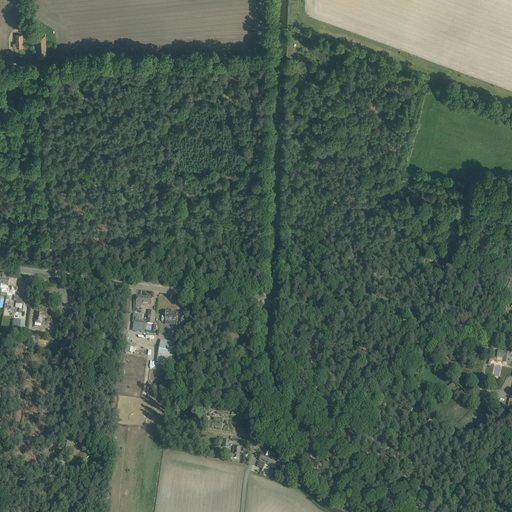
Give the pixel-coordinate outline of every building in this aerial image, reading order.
[(45,34),(37,35),(38,59),(47,58),(45,34)] [(25,296),(14,295),(14,301),(16,301),(15,308),(19,308),(19,309),(22,309),(22,304),(24,305),(25,296)] [(141,304),(151,305),(152,298),(137,296),(136,303),(136,304),(136,305),(136,306),(137,307),(137,308),(138,307),(141,308),(141,304)] [(178,312),(166,311),(165,320),(177,320),(176,325),(179,326),(178,330),(183,330),(184,317),(177,317),(178,312)] [(46,314),(37,312),(35,322),(41,323),(42,318),(45,319),(46,314)] [(67,348),(70,346),(66,340),(64,341),(61,339),(58,341),(62,347),(65,345),(67,348)] [(169,361),(172,343),(173,343),(160,340),(157,359),(158,359),(169,361)] [(504,352),(498,351),(497,357),(504,358),(503,363),(510,364),(511,358),(511,357),(511,350),(504,349),(504,352)] [(239,459),(240,446),(234,446),(233,454),(231,454),(231,458),(234,458),(239,459)] [(262,454),(259,460),(270,465),(273,458),(269,456),(271,454),(265,451),(263,454),(262,454)]
